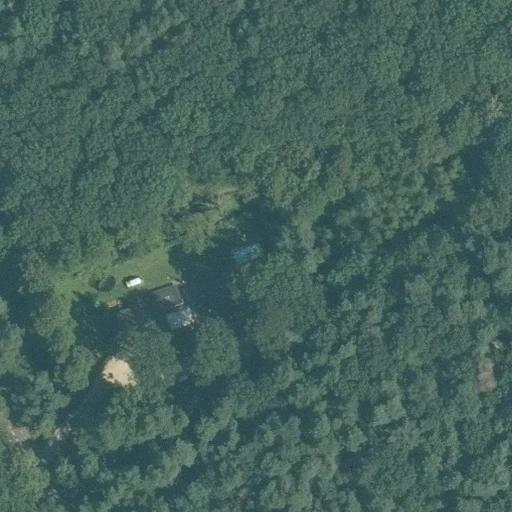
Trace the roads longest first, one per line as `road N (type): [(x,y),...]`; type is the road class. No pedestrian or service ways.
road 1 (track): [(511,54),(0,243)]
road 2 (unknown): [(415,114),(511,389)]
road 3 (unknown): [(419,511),(511,419)]
